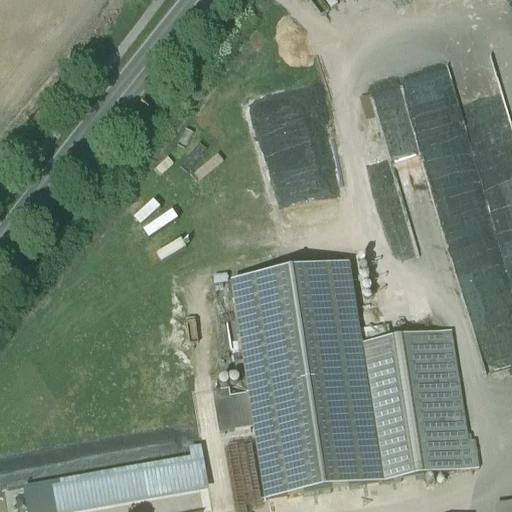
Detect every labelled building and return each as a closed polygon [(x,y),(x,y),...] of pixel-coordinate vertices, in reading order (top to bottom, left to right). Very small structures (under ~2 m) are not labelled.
[(352,0),(357,12),(384,0),(352,0)] [(375,95),(374,105),(382,106),(381,130),(407,131),(407,117),(391,116),(391,95),(375,95)] [(234,286),(251,398),(256,432),(268,506),(377,489),(356,351),(344,270),(234,286)] [(389,330),(366,333),(367,343),(390,340),(389,330)] [(460,407),(449,336),(437,338),(454,448),(466,446),(463,430),(460,407)] [(356,351),(377,489),(478,473),(473,445),(466,446),(454,448),(437,338),(356,351)] [(217,396),(241,391),(239,380),(215,384),(217,396)] [(218,438),(256,432),(251,398),(213,404),(218,438)] [(460,407),(463,430),(473,428),(469,406),(460,407)]
